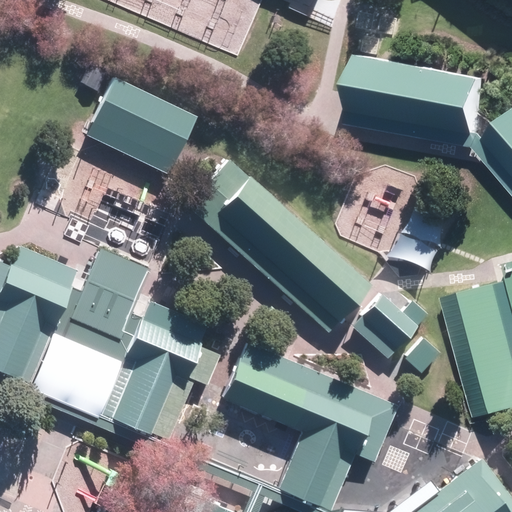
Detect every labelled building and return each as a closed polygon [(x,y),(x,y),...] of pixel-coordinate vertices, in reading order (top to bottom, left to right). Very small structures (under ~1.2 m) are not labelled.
[(476,91),(350,71),(339,137),(466,157),(467,150),(476,91)] [(511,113),(466,157),(511,205),(511,113)] [(216,171),(174,217),(321,351),(363,306),(216,171)] [(444,214),(409,197),(381,255),(417,272),(444,214)] [(0,262),(0,391),(162,457),(207,345),(0,262)] [(511,355),(497,300),(431,317),(463,438),(511,424),(511,355)] [(374,312),(350,338),(383,368),(407,342),(374,312)] [(363,422),(231,369),(212,417),(343,470),(363,422)] [(0,423),(0,500),(19,511),(57,443),(31,429),(5,415),(0,423)] [(491,511),(461,469),(399,511),(491,511)] [(172,477),(158,511),(247,511),(250,508),(172,477)]
